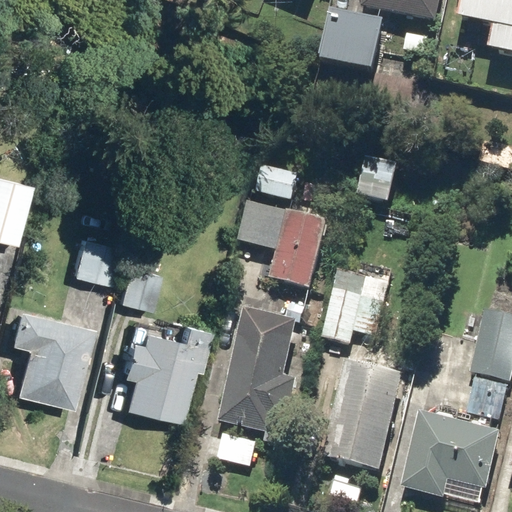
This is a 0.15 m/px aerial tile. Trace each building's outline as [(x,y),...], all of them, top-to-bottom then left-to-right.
[(445,0),(369,0),(368,7),(440,24),(445,0)] [(511,0),(468,0),(464,19),(511,28),(511,0)] [(338,13),(329,61),(382,71),(392,24),(338,13)] [(373,163),(364,197),(395,205),(404,171),(373,163)] [(267,171),(261,194),(295,202),(301,179),(267,171)] [(0,236),(13,240),(26,188),(0,181),(0,236)] [(273,279),(315,290),(332,224),(291,213),(273,279)] [(84,240),(75,273),(114,284),(123,251),(84,240)] [(131,269),(123,303),(155,310),(163,276),(131,269)] [(342,273),(325,338),(355,346),(372,281),(342,273)] [(10,345),(29,350),(18,394),(72,409),(94,330),(61,321),(61,320),(19,310),(10,345)] [(252,313),(226,420),(278,432),(304,325),(252,313)] [(511,319),(490,314),(475,375),(511,383),(511,319)] [(131,410),(184,422),(203,341),(149,329),(131,410)] [(329,457),(385,470),(407,377),(351,363),(329,457)] [(507,435),(466,425),(466,424),(423,414),(405,491),(451,502),(455,484),(493,493),(507,435)] [(260,442),(227,433),(220,459),(253,468),(260,442)]
